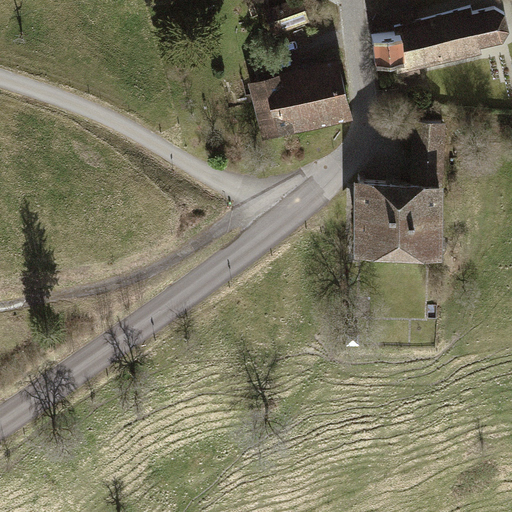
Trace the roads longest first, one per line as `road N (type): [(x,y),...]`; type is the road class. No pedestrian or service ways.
road 1 (tertiary): [(0,419),(295,211),(339,165),(360,91),(349,0)]
road 2 (track): [(256,197),(209,238),(120,284),(0,306)]
